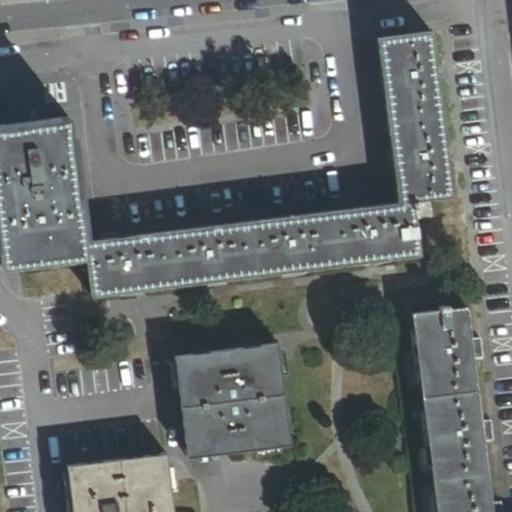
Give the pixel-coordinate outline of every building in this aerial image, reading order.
[(411,203),(429,201),(451,198),(430,34),(375,41),(396,205),(411,203)] [(0,269),(84,258),(82,245),(66,119),(0,127),(0,269)] [(431,220),(429,201),(411,203),(414,222),(431,220)] [(414,222),(411,203),(396,205),(82,245),(84,258),(89,299),(418,257),(414,222)] [(491,511),(491,507),(482,444),(480,424),(472,362),(469,342),(465,311),(447,313),(437,314),(410,318),(434,511),(491,511)] [(480,340),(469,342),(472,362),(483,360),(480,340)] [(195,355),(202,405),(205,430),(231,426),(234,446),(246,444),(247,452),(287,446),(274,345),(195,355)] [(176,408),(202,405),(195,355),(170,359),(176,408)] [(205,430),(202,405),(176,408),(183,460),(208,457),(205,430)] [(490,423),(480,424),(482,444),(493,442),(490,423)] [(231,426),(205,430),(208,457),(235,453),(234,446),(231,426)] [(235,453),(247,452),(246,444),(234,446),(235,453)] [(162,455),(115,461),(118,488),(165,482),(162,455)] [(118,488),(115,461),(62,468),(67,511),(169,511),(165,482),(118,488)]
